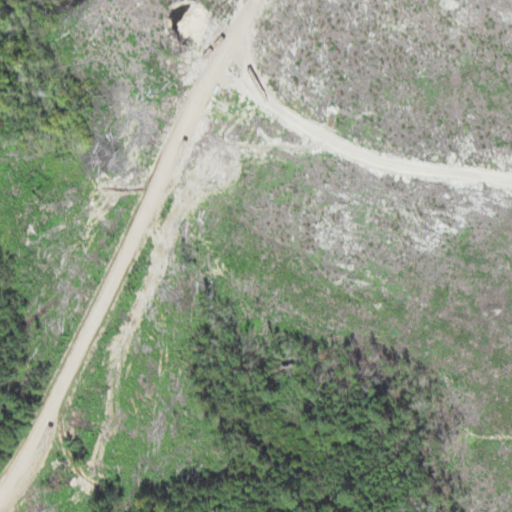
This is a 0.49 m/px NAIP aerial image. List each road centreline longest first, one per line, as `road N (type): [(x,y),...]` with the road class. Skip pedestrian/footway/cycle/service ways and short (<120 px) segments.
road 1 (residential): [(0,406),(45,343),(133,177),(210,89),(255,0)]
road 2 (residential): [(511,198),(210,89)]
